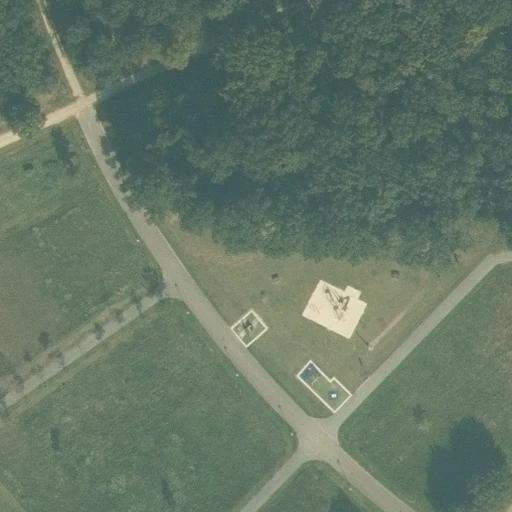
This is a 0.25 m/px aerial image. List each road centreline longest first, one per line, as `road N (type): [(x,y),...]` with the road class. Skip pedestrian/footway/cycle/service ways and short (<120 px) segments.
road 1 (unclassified): [(395,511),(249,369),(179,279),(81,105)]
road 2 (track): [(299,6),(81,105)]
